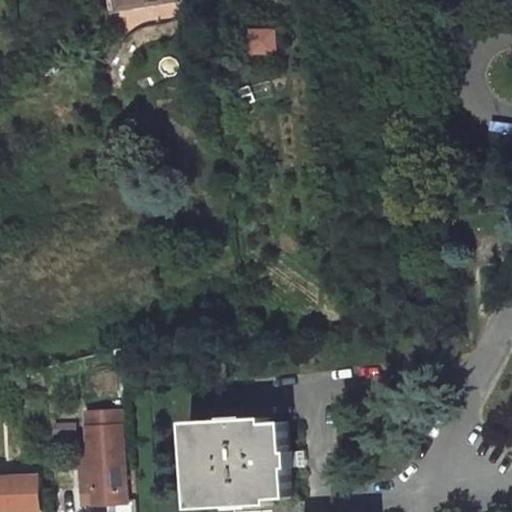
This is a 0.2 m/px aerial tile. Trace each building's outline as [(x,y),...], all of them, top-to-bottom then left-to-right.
[(114,0),(116,9),(172,1),(172,0),(114,0)] [(285,28),(258,28),(258,54),(285,54),(285,28)] [(114,349),(116,366),(128,366),(126,346),(114,349)] [(0,379),(5,394),(27,389),(24,373),(0,379)] [(83,450),(85,492),(92,492),(93,506),(108,505),(108,511),(136,511),(136,499),(127,500),(121,411),(96,412),(97,427),(88,428),(90,450),(83,450)] [(88,413),(88,428),(97,427),(96,412),(88,413)] [(290,464),(289,449),(287,422),(268,422),(267,415),(190,420),(195,508),(274,503),(273,497),(292,496),(290,464)] [(0,477),(0,504),(19,504),(20,511),(42,510),(40,475),(0,477)]
